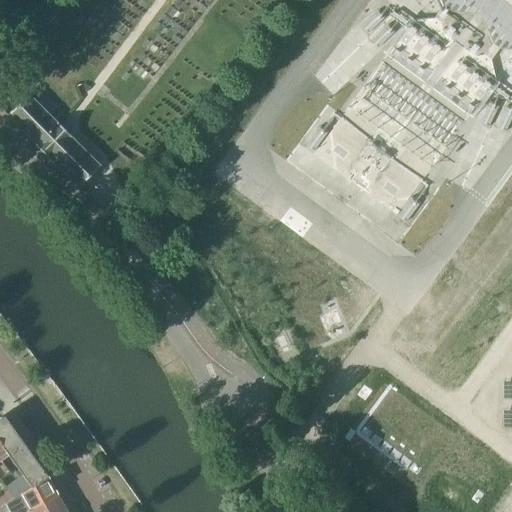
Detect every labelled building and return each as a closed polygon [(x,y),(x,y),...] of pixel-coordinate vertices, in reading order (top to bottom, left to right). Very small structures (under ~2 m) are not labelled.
[(423,83),(431,88),(466,114),(468,116),(473,109),(481,98),(484,93),(494,80),(495,79),(493,73),(490,60),(498,49),(511,50),(511,0),(438,0),(441,8),(436,14),(434,18),(425,19),(414,20),(413,21),(411,23),(409,26),(392,50),(387,56),(407,71),(419,80),(423,83)] [(426,95),(431,88),(423,83),(418,89),(381,62),(380,63),(336,123),(313,155),(396,216),(419,184),(430,169),(446,147),(464,123),(426,95)] [(34,146),(41,152),(63,131),(54,122),(62,114),(43,96),(36,103),(27,94),(6,116),(35,145),(34,146)] [(63,131),(41,152),(48,159),(48,158),(77,187),(98,166),(63,131)] [(116,197),(102,211),(113,223),(127,209),(116,197)] [(320,326),(311,331),(315,340),(324,336),(322,331),(320,326)] [(22,477),(28,486),(44,474),(2,416),(0,417),(0,443),(8,455),(7,456),(22,477)] [(0,461),(7,456),(8,455),(0,443),(0,478),(8,473),(0,461)] [(0,511),(23,511),(55,494),(46,477),(44,474),(28,486),(11,498),(0,506),(0,511)] [(7,490),(6,491),(11,498),(28,486),(22,477),(5,487),(7,490)] [(0,506),(11,498),(6,491),(0,495),(0,506)] [(58,511),(64,509),(55,494),(23,511),(58,511)]
